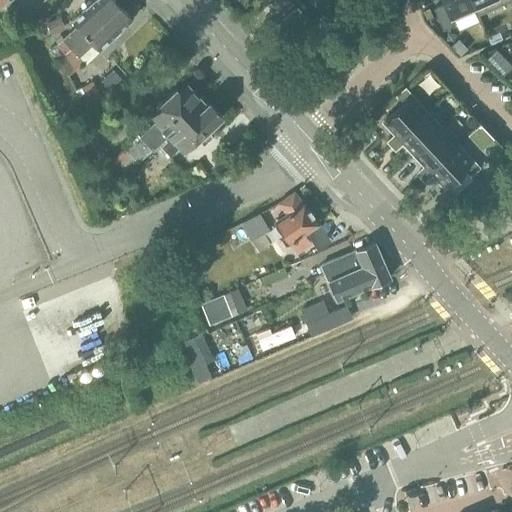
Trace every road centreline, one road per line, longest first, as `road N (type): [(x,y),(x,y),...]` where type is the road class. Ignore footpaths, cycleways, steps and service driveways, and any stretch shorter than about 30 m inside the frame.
road 1 (secondary): [(511,359),(303,134)]
road 2 (residential): [(310,511),(511,429)]
road 3 (secondary): [(303,134),(179,0)]
road 4 (residential): [(303,134),(416,33)]
road 5 (residential): [(416,33),(511,125)]
